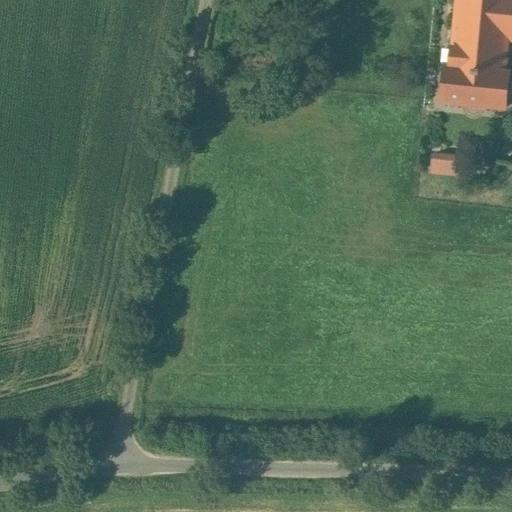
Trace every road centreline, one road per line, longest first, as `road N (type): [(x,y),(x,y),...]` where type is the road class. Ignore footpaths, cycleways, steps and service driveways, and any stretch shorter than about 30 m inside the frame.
road 1 (unclassified): [(121,467),(206,0)]
road 2 (unclassified): [(121,467),(511,477)]
road 3 (unclassified): [(0,484),(121,467)]
